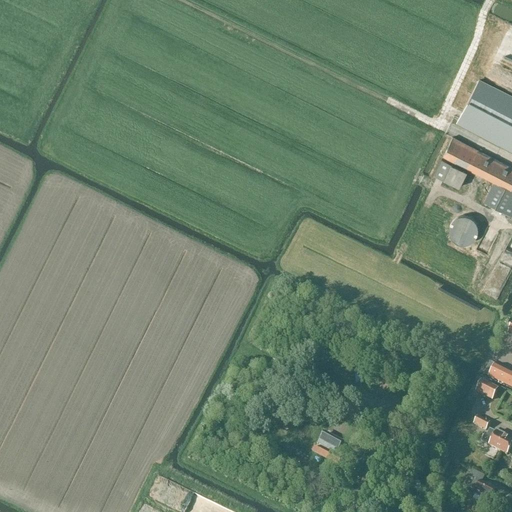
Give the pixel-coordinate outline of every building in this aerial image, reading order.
[(511,149),(511,97),(479,80),(457,121),(511,149)] [(511,166),(453,137),(434,174),(460,187),(467,168),(493,182),(484,202),(511,216),(511,166)] [(450,225),(449,230),(450,235),(453,239),(456,242),(461,244),(466,244),(471,242),(475,239),(477,235),(478,230),(477,225),(475,220),(471,217),(466,216),(461,216),(456,217),(453,220),(450,225)] [(511,373),(503,369),(496,366),(490,377),(498,381),(511,387),(511,373)] [(481,383),(476,393),(493,401),(498,391),(481,383)] [(478,417),(474,425),(486,432),(490,424),(478,417)] [(486,434),(481,443),(489,446),(507,456),(511,447),(511,442),(503,438),(505,436),(497,432),(495,434),(490,431),(488,435),(486,434)] [(443,476),(444,477),(450,462),(442,458),(435,472),(434,475),(442,479),(443,476)] [(476,492),(474,494),(490,502),(495,490),(481,483),(484,478),(472,471),(468,479),(473,481),(470,489),(476,492)]
